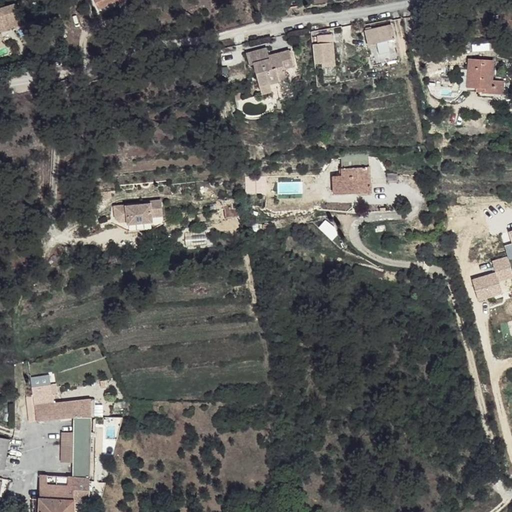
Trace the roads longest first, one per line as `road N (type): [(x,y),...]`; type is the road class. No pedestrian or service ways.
road 1 (residential): [(427,0),(0,86)]
road 2 (unknown): [(11,83),(56,237),(113,239)]
